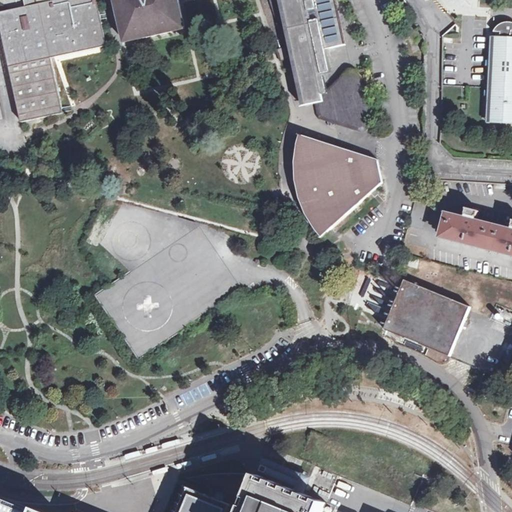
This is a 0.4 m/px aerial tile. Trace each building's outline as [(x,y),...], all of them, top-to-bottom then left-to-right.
[(52,59),(106,46),(95,0),(56,0),(52,1),(43,3),(25,7),(0,12),(0,31),(21,124),(64,114),(52,59)] [(115,0),(126,42),(185,28),(179,0),(115,0)] [(269,0),(292,69),(294,68),(306,64),(313,90),(320,88),(322,91),(315,97),(314,98),(314,102),(317,115),(319,117),(327,120),(328,125),(334,123),(334,122),(358,129),(363,129),(365,125),(367,115),(367,108),(367,100),(365,93),(362,84),(354,72),(351,68),(346,68),(336,77),(332,64),(339,62),(332,42),(336,41),(338,46),(353,41),(339,0),(269,0)] [(511,21),(510,21),(508,21),(506,21),(505,21),(503,22),(502,22),(500,23),(499,24),(498,25),(497,26),(496,28),(495,29),(494,30),(494,32),(500,32),(500,37),(494,36),(494,43),(490,43),(489,61),(491,61),(491,73),(489,72),(488,87),(488,90),(491,90),(491,100),(487,100),(486,117),(492,117),(491,122),(511,122),(511,21)] [(313,90),(306,64),(294,68),(302,105),(314,102),(314,98),(315,97),(322,91),(320,88),(313,90)] [(299,153),(298,161),(303,162),(307,163),(307,173),(308,182),(310,192),(313,201),(317,210),(311,214),(321,230),(317,234),(319,237),(328,228),(329,227),(353,206),(370,191),(382,180),(377,158),(298,130),(297,133),(303,136),(300,145),(299,153)] [(303,162),(298,161),(299,167),(300,179),(301,186),(303,193),(305,201),(308,208),(311,214),(314,212),(317,210),(313,201),(310,192),(308,182),(307,173),(307,163),(303,162)] [(432,201),(415,196),(408,223),(425,228),(432,201)] [(511,230),(511,231),(475,221),(475,218),(467,216),(467,219),(446,213),(440,237),(511,255),(511,230)] [(394,335),(447,356),(448,357),(468,306),(402,280),(384,326),(382,331),(385,332),(387,332),(394,335)] [(111,284),(95,295),(137,357),(168,336),(138,292),(124,302),(111,284)] [(497,375),(483,370),(477,387),(490,392),(497,375)] [(194,459),(179,463),(180,467),(195,463),(194,459)] [(212,476),(204,477),(199,478),(195,479),(191,480),(214,490),(211,497),(192,489),(182,511),(323,511),(327,504),(300,493),(297,492),(259,477),(255,486),(244,482),(247,474),(238,474),(235,475),(231,475),(228,475),(224,475),(220,475),(218,476),(212,476)] [(38,511),(0,496),(0,511),(38,511)]
